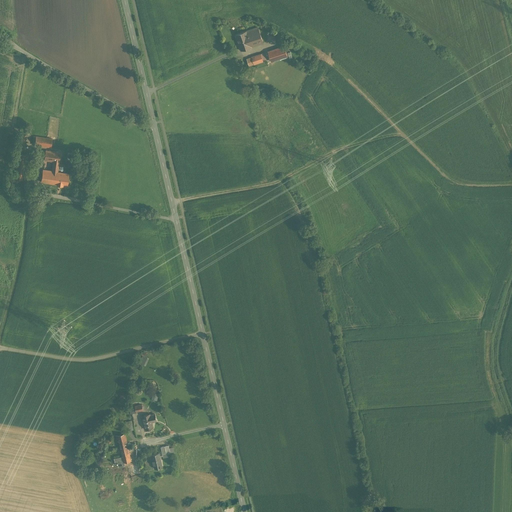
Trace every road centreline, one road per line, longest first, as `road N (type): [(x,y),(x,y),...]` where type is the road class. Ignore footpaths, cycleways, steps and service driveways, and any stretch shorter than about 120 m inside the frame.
road 1 (track): [(171,200),(271,184),(392,121),(455,181),(511,184)]
road 2 (secondary): [(153,123),(202,334)]
road 3 (unclassified): [(0,348),(89,360),(202,334)]
road 4 (secondary): [(202,334),(244,511)]
road 5 (unclassified): [(153,123),(0,40)]
road 6 (track): [(0,338),(33,190)]
road 7 (secondary): [(124,0),(153,123)]
